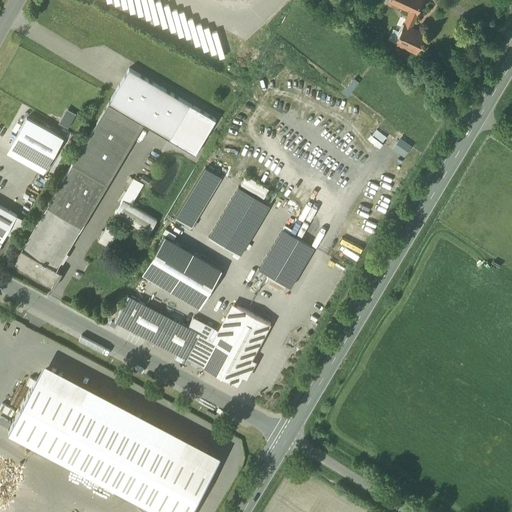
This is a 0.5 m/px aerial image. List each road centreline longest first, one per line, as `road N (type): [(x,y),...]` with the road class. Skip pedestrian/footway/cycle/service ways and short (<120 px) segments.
road 1 (secondary): [(511,61),(287,436)]
road 2 (residential): [(0,280),(287,436)]
road 3 (unknown): [(128,511),(0,444)]
road 4 (unclassified): [(287,436),(405,511)]
